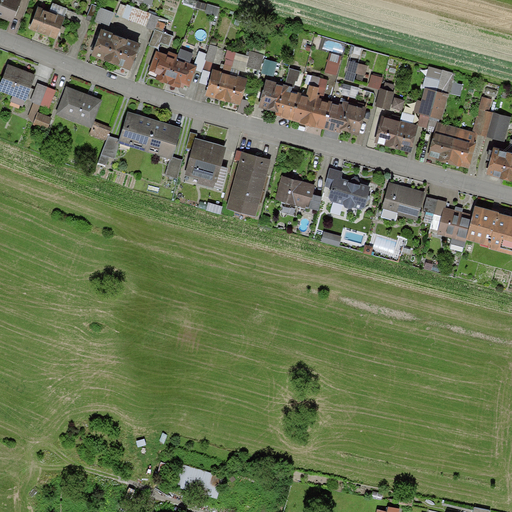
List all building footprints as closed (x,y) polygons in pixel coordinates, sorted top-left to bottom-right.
[(20,0),(0,0),(0,16),(12,21),(20,0)] [(158,16),(120,2),(115,14),(154,29),(158,16)] [(64,16),(37,6),(29,26),(56,36),(64,16)] [(121,34),(102,27),(92,54),(110,61),(121,34)] [(139,41),(121,34),(110,61),(129,68),(139,41)] [(178,55),(168,82),(185,88),(194,64),(189,62),(192,55),(180,50),(178,55)] [(168,82),(178,55),(172,53),(170,56),(158,52),(149,74),(168,82)] [(0,89),(24,98),(33,74),(8,64),(0,83),(0,89)] [(230,74),(213,69),(206,94),(223,99),(230,74)] [(452,72),(442,70),(427,127),(437,130),(452,72)] [(247,79),(230,74),(223,99),(240,104),(247,79)] [(283,85),(266,80),(259,104),(276,109),(283,85)] [(46,86),(38,83),(31,101),(40,104),(46,86)] [(100,100),(67,87),(58,112),(91,124),(100,100)] [(276,113),(293,117),(300,94),(283,89),(276,113)] [(314,98),(300,94),(293,117),(307,121),(314,98)] [(330,102),(314,98),(307,121),(324,126),(330,102)] [(345,106),(330,102),(324,126),(338,130),(345,106)] [(358,131),(365,109),(347,104),(341,126),(358,131)] [(491,111),(480,109),(476,129),(486,132),(491,111)] [(505,114),(491,111),(486,132),(501,135),(505,114)] [(48,117),(37,113),(33,123),(44,127),(48,117)] [(154,121),(128,113),(120,140),(145,148),(154,121)] [(398,121),(382,117),(376,140),(392,144),(398,121)] [(179,129),(154,121),(145,148),(171,156),(179,129)] [(415,126),(398,121),(392,144),(409,149),(415,126)] [(94,123),(91,131),(106,137),(109,128),(94,123)] [(197,133),(189,131),(184,148),(192,150),(197,133)] [(454,137),(434,131),(428,154),(448,159),(454,137)] [(118,139),(108,136),(102,154),(113,157),(118,139)] [(474,143),(454,137),(448,159),(468,165),(474,143)] [(212,185),(223,147),(200,140),(195,158),(191,157),(186,172),(198,175),(197,181),(212,185)] [(511,158),(511,151),(494,147),(487,174),(507,179),(511,158)] [(253,214),(268,160),(243,153),(228,208),(253,214)] [(165,175),(177,178),(182,160),(170,156),(165,175)] [(221,188),(227,166),(218,164),(212,185),(221,188)] [(341,172),(328,169),(324,184),(337,187),(341,172)] [(312,184),(283,177),(278,197),(318,207),(321,195),(310,193),(312,184)] [(369,186),(340,178),(334,200),(363,208),(369,186)] [(423,194),(390,185),(382,216),(396,219),(398,212),(417,217),(423,194)] [(433,213),(437,200),(428,197),(424,210),(433,213)] [(445,202),(437,200),(433,213),(441,216),(445,202)] [(511,250),(511,217),(475,206),(465,237),(511,251),(511,250)] [(471,216),(446,208),(438,232),(464,240),(471,216)] [(226,482),(182,468),(176,488),(220,502),(226,482)]
